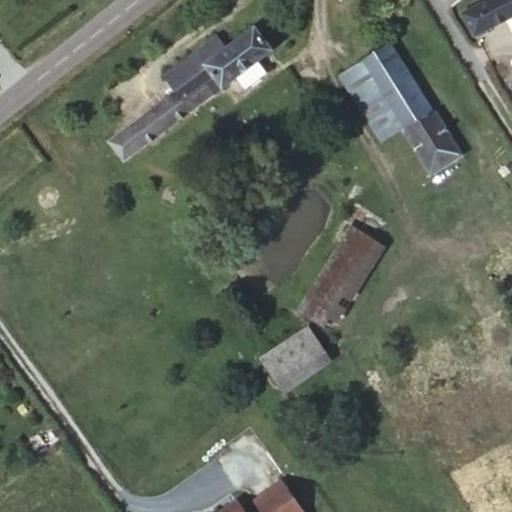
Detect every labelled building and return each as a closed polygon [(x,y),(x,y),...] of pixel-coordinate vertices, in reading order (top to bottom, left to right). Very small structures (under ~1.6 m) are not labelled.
[(511,0),(503,0),(479,12),(493,36),(511,26),(511,0)] [(190,92),(114,152),(130,173),(284,49),(265,25),(237,48),(228,37),(179,77),(190,92)] [(417,120),(426,135),(461,113),(445,86),(413,33),(377,55),(417,120)] [(399,132),(417,120),(377,55),(359,67),(399,132)] [(461,113),(426,135),(447,171),(482,150),(461,113)] [(485,155),(450,175),(458,188),(492,167),(485,155)] [(458,188),(450,175),(430,188),(452,222),(505,189),(492,167),(458,188)] [(403,218),(380,202),(309,304),(333,320),(403,218)] [(78,218),(68,205),(48,221),(58,234),(78,218)] [(256,331),(268,351),(296,335),(284,315),(256,331)] [(511,358),(488,324),(431,363),(443,383),(423,395),(445,429),(511,381),(511,358)] [(288,372),(335,344),(323,325),(276,353),(288,372)] [(339,352),(335,344),(288,372),(293,381),(339,352)] [(443,383),(431,363),(411,377),(406,382),(430,417),(411,431),(427,454),(451,437),(445,429),(423,395),(443,383)] [(260,511),(306,511),(283,482),(254,504),(260,511)]
